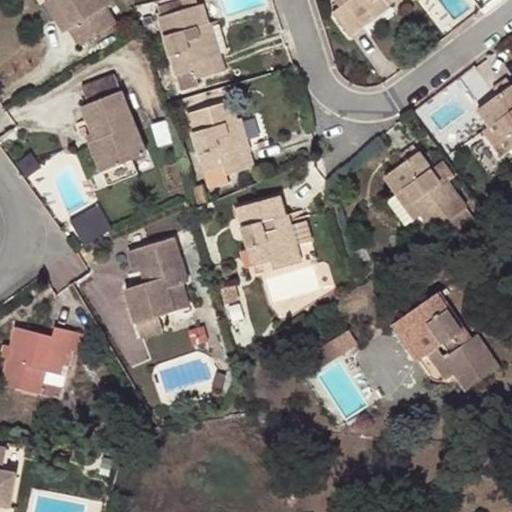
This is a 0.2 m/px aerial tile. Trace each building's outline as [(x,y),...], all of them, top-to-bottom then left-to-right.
[(49,0),(44,0),(43,1),(38,3),(58,33),(62,31),(68,27),(49,0)] [(42,0),(43,1),(44,0),(49,0),(68,27),(62,31),(73,47),(110,24),(100,7),(105,4),(102,0),(42,0)] [(347,0),(349,1),(338,9),(355,32),(369,22),(364,14),(376,4),(373,0),(347,0)] [(398,1),(397,0),(373,0),(376,4),(364,14),(369,22),(398,1)] [(197,23),(206,20),(201,2),(159,14),(175,71),(194,67),(196,75),(224,69),(220,54),(211,57),(206,39),(201,40),(197,23)] [(218,17),(206,20),(197,23),(201,40),(206,39),(211,57),(220,54),(227,52),(218,17)] [(194,67),(175,71),(180,88),(199,83),(196,75),(194,67)] [(108,74),(75,87),(82,104),(114,90),(108,74)] [(511,83),(500,93),(504,98),(484,113),(496,130),(501,126),(511,141),(511,83)] [(82,104),(77,106),(85,124),(90,140),(85,143),(97,171),(102,185),(132,172),(127,159),(141,154),(114,90),(82,104)] [(221,119),(230,115),(225,98),(183,110),(201,169),(219,164),(222,174),(248,167),(243,149),(236,151),(231,136),(226,137),(221,119)] [(230,116),(230,115),(221,119),(226,137),(231,136),(236,151),(243,149),(233,116),(230,116)] [(90,140),(85,124),(78,128),(85,143),(90,140)] [(511,141),(501,126),(496,130),(492,133),(508,158),(511,155),(511,141)] [(445,190),(434,173),(416,150),(403,160),(407,165),(387,181),(399,198),(405,194),(423,217),(435,235),(468,211),(450,187),(445,190)] [(438,170),(434,173),(445,190),(450,187),(438,170)] [(276,216),(285,213),(280,194),(237,207),(256,264),(273,259),(277,269),(303,261),(298,243),(289,246),(285,232),(281,234),(276,216)] [(405,194),(399,198),(395,202),(412,225),(423,217),(405,194)] [(72,221),(83,246),(114,232),(102,206),(72,221)] [(290,212),(285,213),(276,216),(281,234),(285,232),(289,246),(298,243),(290,212)] [(171,238),(131,251),(137,272),(144,270),(147,282),(141,284),(121,290),(132,324),(155,317),(171,312),(165,290),(180,284),(184,282),(171,238)] [(137,272),(131,251),(125,253),(132,273),(137,272)] [(144,270),(137,272),(141,284),(147,282),(144,270)] [(186,307),(180,284),(165,290),(171,312),(186,307)] [(444,286),(410,314),(447,360),(434,369),(436,371),(442,374),(449,377),(457,375),(464,368),(476,383),(511,355),(488,327),(474,337),(468,328),(474,322),(444,286)] [(447,360),(410,314),(398,323),(434,369),(447,360)] [(159,332),(155,317),(132,324),(136,339),(159,332)] [(481,318),(474,322),(468,328),(474,337),(488,327),(481,318)] [(349,324),(333,332),(340,349),(357,340),(349,324)] [(58,368),(60,358),(62,354),(71,356),(75,337),(50,331),(48,339),(12,330),(8,348),(4,361),(0,378),(0,388),(36,397),(38,386),(41,375),(55,379),(58,368)] [(340,349),(333,332),(316,340),(323,357),(340,349)] [(323,357),(316,340),(308,344),(314,361),(323,357)] [(0,360),(4,361),(8,348),(2,347),(0,354),(0,360)] [(230,396),(239,378),(231,373),(221,393),(230,396)] [(59,392),(38,386),(36,397),(57,401),(59,392)] [(3,460),(0,460),(0,501),(3,502),(9,476),(0,475),(3,460)] [(10,511),(17,478),(9,476),(3,502),(0,501),(0,510),(9,511),(10,511)]
